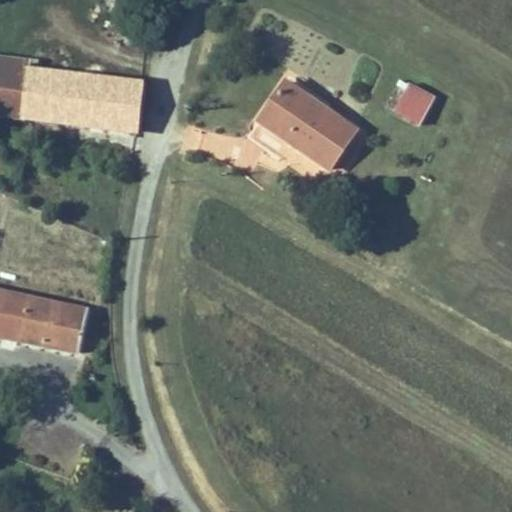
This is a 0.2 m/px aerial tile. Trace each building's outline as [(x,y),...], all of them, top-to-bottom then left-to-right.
[(0,54),(0,92),(26,98),(127,118),(135,68),(63,55),(65,46),(50,43),(3,36),(0,54)] [(166,74),(135,68),(127,118),(157,124),(166,74)] [(421,128),(436,96),(408,83),(393,115),(421,128)] [(318,86),(302,127),(374,155),(390,114),(318,86)] [(0,271),(0,316),(104,339),(113,294),(0,271)]
